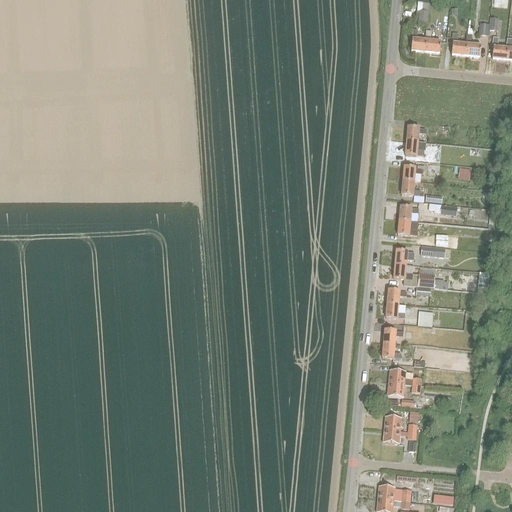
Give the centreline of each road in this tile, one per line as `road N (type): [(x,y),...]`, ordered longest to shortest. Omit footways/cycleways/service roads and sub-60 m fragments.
road 1 (residential): [(354,463),(390,69)]
road 2 (residential): [(511,479),(354,463)]
road 3 (residential): [(511,82),(390,69)]
